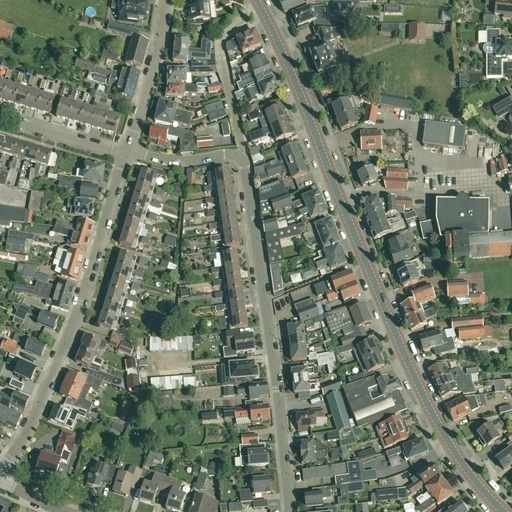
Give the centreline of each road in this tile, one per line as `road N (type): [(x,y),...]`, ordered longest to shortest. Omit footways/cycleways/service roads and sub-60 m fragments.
road 1 (residential): [(504,511),(455,458),(421,396),(255,0)]
road 2 (residential): [(289,511),(243,155)]
road 3 (residential): [(127,152),(78,306),(0,474)]
road 4 (residential): [(167,0),(127,152)]
road 5 (residential): [(0,117),(127,152)]
